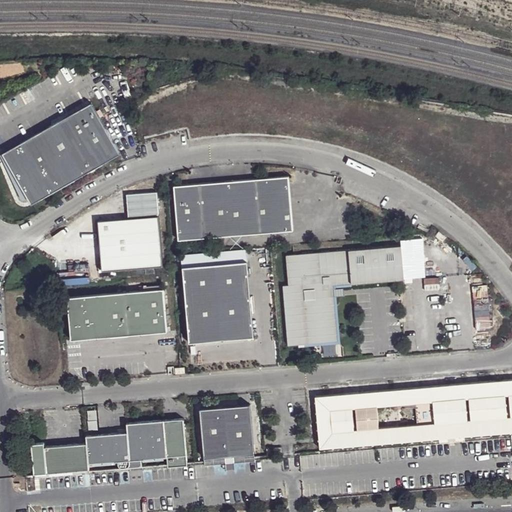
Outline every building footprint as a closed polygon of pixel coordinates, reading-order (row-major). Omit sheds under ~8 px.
[(91,103),(2,154),(31,205),(120,154),(91,103)] [(179,240),(294,230),(290,176),(175,185),(179,240)] [(157,194),(126,197),(127,219),(158,216),(157,194)] [(158,217),(97,222),(102,272),(162,267),(158,217)] [(350,250),(287,255),(290,285),(284,285),(289,345),(339,341),(335,296),(334,289),(334,285),(353,283),(350,250)] [(248,261),(184,266),(190,342),(255,337),(248,261)] [(344,288),(334,289),(335,296),(345,295),(344,288)] [(163,290),(67,298),(71,358),(168,350),(163,290)] [(321,448),(511,432),(511,379),(317,396),(321,448)] [(249,404),(198,410),(203,460),(254,454),(249,404)] [(30,443),(33,474),(88,469),(88,463),(117,461),(118,467),(118,468),(119,468),(129,467),(129,466),(130,466),(129,460),(141,459),(166,457),(167,463),(186,461),(182,418),(126,423),(127,432),(85,436),(86,443),(44,447),(43,442),(30,443)] [(254,454),(203,460),(204,467),(255,462),(254,454)]
